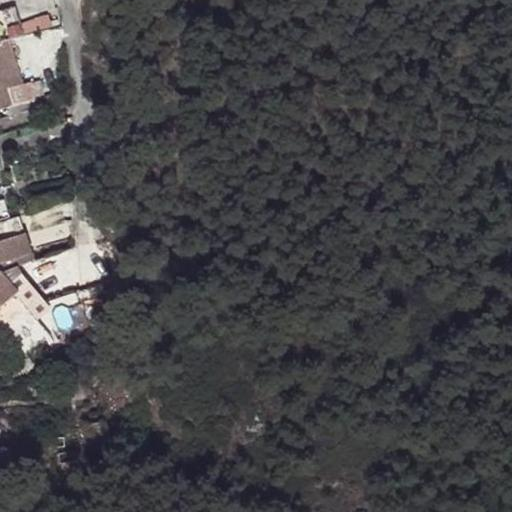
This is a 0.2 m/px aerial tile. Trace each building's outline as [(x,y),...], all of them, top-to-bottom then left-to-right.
[(16,7),(0,11),(0,40),(25,33),(16,7)] [(8,90),(0,62),(0,109),(36,100),(32,84),(8,90)] [(1,275),(0,274),(0,309),(18,297),(1,275)] [(130,404),(123,406),(125,412),(132,410),(130,404)] [(103,423),(85,426),(91,458),(109,455),(103,423)] [(66,435),(57,436),(59,445),(67,444),(66,435)] [(77,449),(60,452),(62,464),(80,461),(77,449)]
